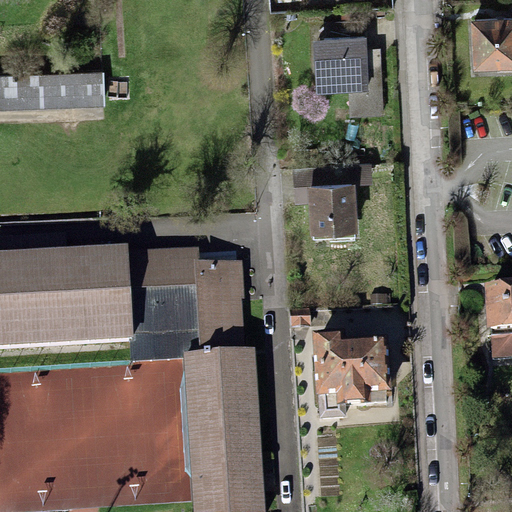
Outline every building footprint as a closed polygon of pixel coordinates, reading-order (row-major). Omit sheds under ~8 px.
[(511,7),(511,8),(511,19),(473,20),(473,66),(511,66),(511,7)] [(363,39),(315,40),(316,88),(363,88),(363,39)] [(0,79),(0,124),(104,122),(103,77),(0,79)] [(309,186),(309,230),(354,229),(354,186),(309,186)] [(0,247),(0,257),(61,253),(61,243),(0,245),(0,247)] [(130,251),(131,288),(196,284),(195,261),(198,261),(197,246),(130,251)] [(0,257),(0,256),(0,347),(134,341),(134,333),(131,288),(130,251),(61,253),(0,257)] [(198,261),(195,261),(196,284),(199,330),(200,349),(243,347),(238,259),(198,261)] [(196,284),(131,288),(134,333),(199,330),(196,284)] [(511,292),(485,293),(485,335),(490,335),(511,335),(511,292)] [(291,315),(291,329),(310,329),(310,314),(291,315)] [(134,333),(134,341),(135,360),(183,357),(183,350),(200,349),(199,330),(134,333)] [(511,335),(490,335),(490,360),(511,360),(511,335)] [(387,399),(387,354),(341,354),(341,346),(317,346),(317,399),(341,399),(341,411),(367,411),(367,399),(387,399)] [(243,347),(200,349),(183,350),(183,357),(191,511),(262,511),(254,347),(243,347)]
